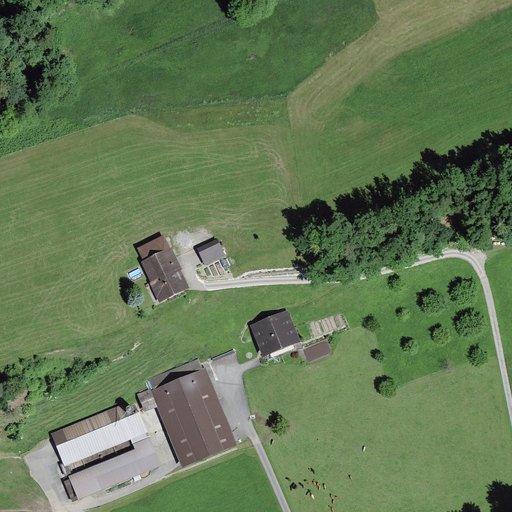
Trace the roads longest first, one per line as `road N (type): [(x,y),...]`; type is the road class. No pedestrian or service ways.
road 1 (track): [(511,411),(491,305),(470,260),(452,254),(369,274),(208,287),(191,282),(185,254)]
road 2 (track): [(0,178),(91,148),(110,155),(164,195),(185,254)]
road 3 (track): [(285,511),(233,394)]
